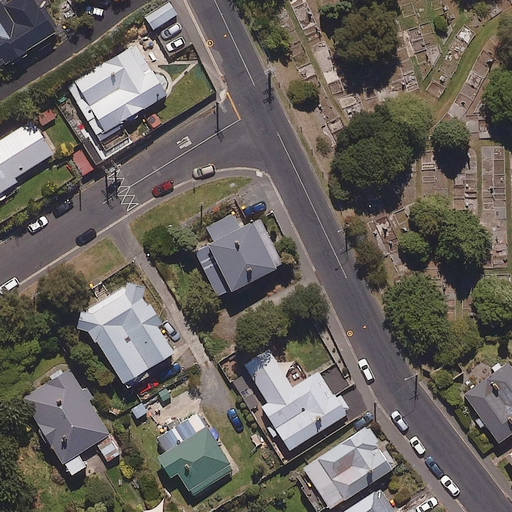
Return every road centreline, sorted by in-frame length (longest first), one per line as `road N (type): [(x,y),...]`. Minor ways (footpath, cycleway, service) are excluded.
road 1 (tertiary): [(495,511),(410,402),(263,116)]
road 2 (residential): [(0,270),(123,189),(263,116)]
road 3 (tertiary): [(263,116),(209,0)]
